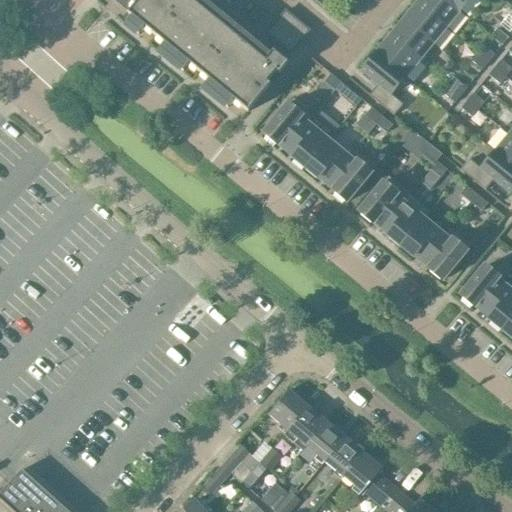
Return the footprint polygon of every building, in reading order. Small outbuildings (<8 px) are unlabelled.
[(118,0),(132,11),(129,15),(132,18),(126,25),(139,36),(145,28),(165,45),(159,52),(183,72),(190,65),(210,81),(204,89),(228,109),(234,101),(248,112),(270,86),(265,82),(274,71),(279,75),(288,64),(273,52),(270,56),(267,53),(267,52),(266,51),(266,52),(259,46),(258,45),(251,39),(250,38),(251,37),(246,33),(245,34),(244,33),(244,34),(237,28),(237,27),(236,26),(236,27),(227,20),(228,19),(227,19),(228,17),(224,14),(223,16),(222,15),(214,9),(215,9),(214,8),(213,9),(206,3),(207,2),(206,2),(207,0),(206,0),(118,0)] [(420,0),(417,4),(446,28),(459,11),(446,0),(420,0)] [(446,0),(459,11),(468,0),(446,0)] [(410,10),(402,20),(432,44),(446,28),(417,4),(411,11),(410,10)] [(286,11),(267,34),(290,54),(309,31),(286,11)] [(395,30),(390,37),(418,61),(432,44),(402,20),(394,29),(395,30)] [(491,36),(502,46),(508,38),(497,29),(491,36)] [(383,43),(375,53),(405,77),(418,61),(390,37),(384,44),(383,43)] [(477,53),(488,63),(494,55),(483,46),(477,53)] [(405,77),(375,53),(367,62),(368,63),(362,71),(378,84),(369,94),(394,115),(403,105),(390,95),(405,77)] [(488,63),(477,53),(471,60),(482,70),(488,63)] [(494,68),(505,77),(511,69),(501,60),(494,68)] [(505,77),(494,68),(488,75),(499,85),(505,77)] [(335,91),(341,84),(330,75),(324,82),(335,91)] [(449,87),(460,96),(467,88),(456,79),(449,87)] [(341,84),(335,91),(345,100),(351,92),(341,84)] [(460,96),(449,87),(443,93),(454,103),(460,96)] [(466,101),(477,110),(484,102),(473,93),(466,101)] [(309,122),(310,122),(315,117),(293,99),(263,135),(277,146),(278,145),(286,151),(309,122)] [(477,110),(466,101),(460,108),(471,118),(477,110)] [(375,125),(382,117),(371,108),(365,116),(375,125)] [(382,117),(375,125),(386,134),(392,126),(382,117)] [(292,158),(305,169),(330,139),(310,122),(309,122),(286,151),(293,157),(292,158)] [(511,139),(508,136),(495,152),(511,166),(511,139)] [(319,178),(326,185),(350,156),(350,155),(330,139),(305,169),(318,180),(319,178)] [(350,156),(326,185),(334,190),(333,192),(346,203),(376,167),(354,149),(350,155),(350,156)] [(511,166),(495,152),(481,169),(469,159),(460,170),(485,191),(493,180),(509,193),(511,190),(511,166)] [(429,170),(436,162),(425,153),(419,161),(429,170)] [(436,162),(429,170),(440,179),(447,171),(436,162)] [(374,223),(381,229),(404,200),(383,183),(359,213),(372,225),(374,223)] [(471,203),(477,195),(466,187),(460,195),(471,203)] [(404,200),(381,229),(388,235),(387,237),(400,247),(425,217),(430,211),(409,195),(404,200)] [(477,195),(471,203),(481,212),(488,204),(477,195)] [(414,257),(422,263),(445,234),(425,217),(400,247),(413,258),(414,257)] [(445,234),(422,263),(429,269),(428,270),(442,281),(471,246),(450,228),(445,234)] [(475,307),(482,313),(506,284),(484,267),(460,297),(474,308),(475,307)] [(488,320),(501,331),(511,317),(511,289),(506,284),(482,313),(490,319),(488,320)] [(511,317),(501,331),(511,339),(511,317)] [(289,392),(268,417),(287,432),(308,407),(289,392)] [(287,433),(284,437),(302,452),(306,448),(326,423),(308,407),(287,432),(287,433)] [(326,423),(306,448),(324,463),(345,438),(326,423)] [(345,438),(324,463),(343,478),(363,454),(345,438)] [(231,456),(252,474),(255,470),(260,465),(240,447),(231,456)] [(272,449),(259,463),(261,464),(270,472),(282,457),(272,449)] [(363,454),(343,478),(362,494),(363,493),(379,474),(383,470),(363,454)] [(252,474),(231,456),(223,466),(243,484),(252,474)] [(252,474),(243,484),(251,492),(270,472),(261,464),(260,465),(255,470),(252,474)] [(0,501),(11,511),(43,511),(54,500),(22,471),(0,495),(0,501)] [(217,471),(203,486),(212,495),(226,480),(217,471)] [(379,474),(363,493),(371,500),(387,481),(379,474)] [(387,481),(371,500),(381,508),(396,489),(387,481)] [(396,489),(381,508),(384,511),(385,511),(393,511),(406,497),(396,489)] [(289,492),(281,502),(292,511),(301,501),(289,492)] [(406,497),(393,511),(409,511),(416,505),(406,497)] [(66,511),(54,500),(43,511),(66,511)] [(385,511),(384,511),(383,511),(433,511),(419,500),(416,505),(409,511),(385,511)] [(243,511),(253,511),(258,508),(252,502),(243,511)] [(291,511),(292,511),(281,502),(273,511),(274,511),(291,511)] [(202,511),(194,503),(183,511),(202,511)]
